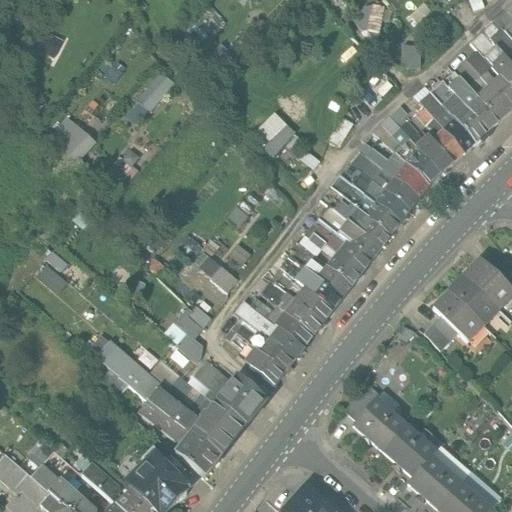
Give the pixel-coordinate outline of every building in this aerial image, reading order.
[(511,20),(505,13),(493,24),(511,44),(511,20)] [(489,43),(482,35),(470,46),(485,62),(496,51),(493,47),(489,43)] [(497,43),(493,39),(489,43),(493,47),(497,43)] [(497,43),(493,47),(496,51),(503,58),(510,52),(500,41),(497,43)] [(511,68),(503,58),(496,51),(485,62),(501,80),(511,92),(511,68)] [(470,69),(469,69),(480,80),(485,75),(487,73),(476,63),(474,65),(470,69)] [(480,80),(469,69),(465,73),(463,75),(473,86),(480,80)] [(495,85),(485,75),(480,80),(489,91),(495,85)] [(511,111),(511,92),(501,80),(495,85),(489,91),(510,113),(511,111)] [(446,91),(445,91),(456,102),(463,95),(452,84),(446,91)] [(441,95),(439,97),(449,108),(456,102),(445,91),(441,95)] [(489,91),(478,101),(498,124),(510,113),(489,91)] [(454,123),(429,96),(417,107),(418,108),(422,112),(433,123),(439,129),(443,134),(463,156),(475,146),(455,123),(454,123)] [(498,124),(478,101),(466,112),(487,135),(498,124)] [(417,116),(415,119),(426,130),(433,123),(422,112),(417,116)] [(487,135),(466,112),(455,123),(475,146),(487,135)] [(341,122),(328,144),(339,150),(352,128),(341,122)] [(399,133),(399,134),(410,145),(416,138),(405,127),(403,129),(399,133)] [(284,129),(262,153),(272,162),(294,138),(284,129)] [(394,138),(392,140),(403,151),(410,145),(399,134),(394,138)] [(463,156),(443,134),(431,145),(451,167),(463,156)] [(451,167),(431,145),(419,155),(439,178),(451,167)] [(439,178),(419,155),(406,168),(428,188),(439,178)] [(388,166),(375,157),(373,159),(369,164),(382,174),(388,166)] [(382,174),(369,164),(366,169),(364,172),(377,181),(382,174)] [(428,188),(406,168),(394,183),(419,201),(428,188)] [(385,195),(350,169),(340,182),(345,187),(399,226),(409,214),(385,195)] [(399,226),(345,187),(340,182),(330,195),(365,220),(390,238),(399,226)] [(419,201),(394,183),(385,195),(409,214),(419,201)] [(349,216),(336,207),(334,210),(331,215),(343,224),(349,216)] [(327,220),(325,223),(338,232),(343,224),(331,215),(327,220)] [(390,238),(365,220),(356,233),(380,251),(390,238)] [(330,242),(317,232),(315,235),(311,240),(324,250),(330,242)] [(380,251),(356,233),(346,246),(370,264),(380,251)] [(324,250),(311,240),(308,245),(306,248),(318,257),(324,250)] [(370,264),(346,246),(336,259),(360,277),(370,264)] [(295,261),(292,266),(304,275),(310,267),(298,258),(295,261)] [(360,277),(336,259),(326,271),(351,289),(360,277)] [(511,280),(492,261),(484,270),(511,297),(511,280)] [(511,297),(484,270),(478,265),(463,281),(497,314),(511,298),(511,297)] [(304,275),(292,266),(288,270),(286,273),(299,283),(304,275)] [(42,280),(59,295),(68,285),(51,270),(42,280)] [(351,289),(326,271),(316,284),(341,302),(351,289)] [(237,287),(220,273),(209,286),(226,300),(237,287)] [(497,314),(463,281),(447,297),(482,330),(497,314)] [(291,292),(278,283),(276,286),(273,290),(285,300),(291,292)] [(341,302),(316,284),(307,296),(332,314),(341,302)] [(285,300),(273,290),(269,296),(267,298),(279,308),(285,300)] [(332,314),(307,296),(297,309),(322,327),(332,314)] [(482,330),(447,297),(432,313),(439,321),(457,337),(466,346),(482,330)] [(271,318),(259,309),(257,311),(253,316),(266,325),(271,318)] [(322,327),(297,309),(288,321),(313,340),(322,327)] [(210,326),(194,313),(185,323),(201,336),(210,326)] [(249,321),(248,324),(260,333),(266,325),(253,316),(249,321)] [(313,340),(288,321),(278,334),(303,352),(313,340)] [(457,337),(439,321),(431,329),(448,346),(457,337)] [(415,337),(406,329),(397,340),(406,348),(415,337)] [(448,346),(431,329),(423,338),(439,355),(448,346)] [(237,336),(234,341),(247,350),(253,342),(239,333),(237,336)] [(303,352),(278,334),(268,346),(293,365),(303,352)] [(206,358),(186,341),(175,353),(188,364),(180,373),(187,380),(206,358)] [(247,350),(234,341),(230,346),(229,348),(242,357),(247,350)] [(293,365),(268,346),(259,359),(284,377),(293,365)] [(284,377),(259,359),(249,373),(273,391),(284,377)] [(237,384),(230,391),(206,371),(196,383),(220,405),(215,413),(243,433),(263,406),(237,384)] [(363,387),(343,417),(355,428),(375,405),(379,401),(363,387)] [(214,415),(206,408),(197,419),(205,425),(200,431),(156,398),(147,409),(189,443),(218,464),(241,435),(243,433),(215,413),(214,415)] [(355,428),(352,432),(382,457),(404,431),(375,405),(355,428)] [(218,464),(189,443),(147,409),(139,420),(181,453),(174,463),(185,471),(200,483),(202,485),(218,464)] [(434,457),(404,431),(382,457),(411,483),(429,463),(434,457)] [(168,470),(152,454),(142,464),(147,469),(124,490),(133,498),(146,511),(172,511),(187,499),(184,493),(179,487),(182,484),(183,483),(177,477),(170,469),(168,470)] [(438,511),(459,489),(429,463),(411,483),(407,488),(434,511),(438,511)] [(200,483),(185,471),(177,477),(183,483),(182,484),(190,491),(200,483)] [(18,473),(7,486),(16,494),(22,487),(30,493),(34,488),(18,473)] [(118,495),(92,473),(84,483),(111,506),(115,511),(117,511),(121,509),(115,503),(118,501),(118,495)] [(87,511),(49,478),(38,491),(61,511),(87,511)] [(61,511),(38,491),(34,488),(30,493),(24,501),(37,511),(61,511)] [(485,511),(459,489),(438,511),(485,511)] [(323,511),(302,493),(285,511),(323,511)] [(121,509),(117,511),(146,511),(133,498),(121,509)]
